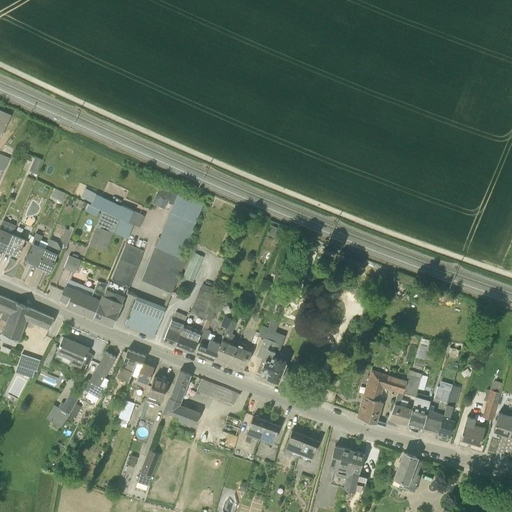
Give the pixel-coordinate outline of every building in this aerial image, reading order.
[(0,137),(2,139),(12,115),(0,109),(0,137)] [(0,168),(4,170),(9,158),(0,153),(0,168)] [(35,157),(29,171),(37,174),(43,161),(35,157)] [(173,192),(159,187),(155,196),(159,198),(160,197),(169,201),(173,192)] [(66,193),(55,188),(51,196),(62,201),(66,193)] [(90,205),(102,211),(119,219),(127,223),(132,213),(133,210),(96,193),(96,194),(90,205)] [(141,280),(144,281),(172,293),(186,259),(182,257),(203,205),(177,194),(156,247),(155,247),(141,280)] [(112,232),(114,232),(119,219),(102,211),(96,225),(112,232)] [(16,225),(3,220),(0,226),(0,248),(5,250),(12,235),(16,225)] [(112,232),(96,225),(88,244),(105,251),(112,232)] [(278,238),(281,230),(272,225),(268,234),(278,238)] [(61,240),(68,243),(74,229),(66,226),(61,240)] [(45,249),(38,245),(42,236),(36,233),(31,243),(33,244),(30,251),(27,254),(27,257),(26,260),(38,265),(45,249)] [(25,240),(12,235),(5,250),(18,256),(25,240)] [(50,270),(60,247),(57,242),(49,238),(45,249),(38,265),(50,270)] [(124,243),(107,285),(108,285),(94,317),(113,325),(144,251),(124,243)] [(193,252),(177,290),(182,292),(188,279),(193,281),(203,256),(193,252)] [(80,260),(69,255),(64,268),(75,273),(80,260)] [(418,288),(421,280),(421,279),(398,270),(394,279),(418,288)] [(282,285),(286,275),(276,271),(272,281),(282,285)] [(66,285),(60,299),(68,302),(76,282),(69,279),(66,285)] [(98,281),(92,296),(83,292),(80,297),(83,298),(78,310),(94,317),(108,285),(107,285),(98,281)] [(83,292),(85,286),(76,282),(68,302),(67,305),(78,310),(83,298),(80,297),(83,292)] [(190,312),(206,319),(211,307),(218,290),(203,284),(200,290),(199,289),(190,312)] [(53,317),(0,294),(0,307),(11,312),(2,332),(18,339),(26,318),(49,328),(53,317)] [(166,307),(137,295),(125,326),(153,336),(166,307)] [(280,316),(283,308),(276,305),(273,313),(280,316)] [(216,309),(211,307),(206,319),(201,331),(202,332),(200,336),(206,339),(207,338),(210,330),(207,329),(216,309)] [(175,343),(183,324),(186,316),(175,311),(164,339),(175,343)] [(224,316),(222,322),(221,325),(227,328),(230,319),(231,318),(224,316)] [(216,355),(231,361),(239,341),(233,339),(235,335),(232,334),(236,322),(230,319),(227,328),(226,331),(225,331),(220,344),(216,355)] [(183,324),(175,343),(194,351),(198,341),(200,336),(202,332),(201,331),(183,324)] [(198,341),(201,342),(197,352),(214,359),(216,355),(220,344),(210,340),(207,338),(206,339),(200,336),(198,341)] [(89,348),(63,337),(57,351),(72,357),(70,361),(81,366),(83,362),(88,364),(92,354),(88,352),(89,348)] [(263,364),(262,368),(269,371),(267,376),(279,380),(280,377),(287,379),(291,367),(285,365),(286,361),(274,356),(278,343),(264,338),(257,356),(265,359),(263,364)] [(244,362),(247,363),(253,347),(239,341),(231,361),(243,366),(244,362)] [(129,381),(131,374),(137,360),(143,362),(145,355),(128,348),(124,359),(127,361),(121,378),(129,381)] [(107,351),(90,381),(88,379),(83,388),(98,397),(103,387),(99,385),(115,356),(107,351)] [(137,360),(131,374),(139,377),(137,383),(147,386),(154,366),(143,362),(137,360)] [(407,380),(404,393),(415,396),(418,388),(422,376),(421,375),(422,373),(409,369),(406,380),(407,380)] [(162,415),(194,425),(199,411),(179,404),(191,374),(180,370),(162,415)] [(399,407),(402,399),(404,393),(407,380),(406,380),(372,370),(358,417),(375,422),(375,423),(376,423),(377,423),(382,401),(378,400),(382,387),(399,392),(393,406),(399,407)] [(160,405),(162,398),(168,381),(154,376),(149,393),(146,400),(160,405)] [(427,378),(422,376),(418,388),(424,390),(427,378)] [(203,378),(201,378),(201,379),(197,389),(233,403),(239,394),(240,394),(239,393),(223,386),(203,378)] [(442,380),(441,385),(450,388),(452,383),(442,380)] [(485,400),(481,416),(493,419),(503,383),(492,380),(490,389),(486,389),(483,400),(485,400)] [(455,406),(460,387),(452,385),(450,390),(451,390),(445,412),(439,433),(450,436),(455,419),(449,418),(453,405),(455,406)] [(437,412),(428,409),(423,428),(439,433),(445,412),(451,390),(450,390),(437,386),(434,398),(440,400),(437,412)] [(58,407),(69,413),(75,404),(78,398),(69,393),(64,403),(61,401),(58,407)] [(423,428),(428,409),(427,409),(430,400),(416,396),(413,405),(413,408),(412,409),(408,424),(423,428)] [(399,407),(393,406),(388,418),(408,424),(412,409),(413,408),(408,407),(410,401),(402,399),(399,407)] [(123,402),(117,400),(114,411),(119,413),(123,402)] [(123,403),(119,414),(116,423),(126,427),(135,403),(124,400),(123,403)] [(75,404),(69,413),(76,417),(82,407),(75,404)] [(509,435),(511,424),(511,414),(500,411),(493,430),(509,435)] [(237,436),(242,420),(227,415),(225,423),(226,424),(223,431),(237,436)] [(252,435),(259,437),(266,420),(253,415),(244,439),(250,441),(252,435)] [(460,439),(480,445),(485,427),(480,425),(480,422),(475,421),(475,418),(467,416),(460,439)] [(259,437),(272,442),(279,425),(266,420),(259,437)] [(290,455),(293,449),(298,451),(305,435),(292,430),(283,452),(290,455)] [(318,440),(305,435),(298,451),(312,456),(318,440)] [(334,469),(330,483),(342,486),(352,449),(342,447),(335,445),(329,468),(334,469)] [(352,449),(342,486),(360,491),(361,490),(363,491),(366,479),(357,476),(359,469),(364,453),(352,449)] [(159,454),(148,450),(140,472),(151,476),(159,454)] [(395,476),(404,479),(402,486),(414,490),(417,484),(416,483),(419,475),(419,473),(417,473),(422,461),(416,458),(417,457),(404,452),(395,476)] [(135,467),(138,457),(130,454),(127,465),(135,467)]
